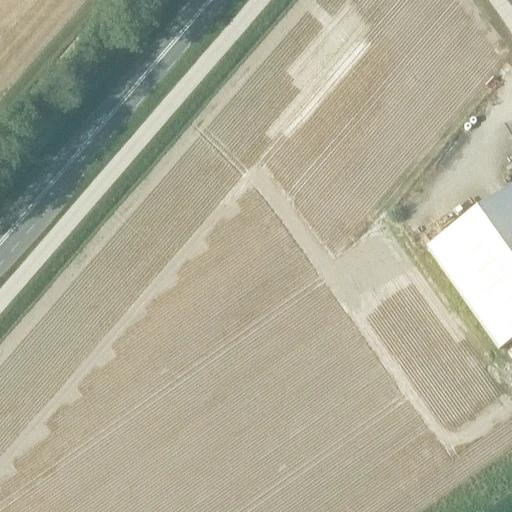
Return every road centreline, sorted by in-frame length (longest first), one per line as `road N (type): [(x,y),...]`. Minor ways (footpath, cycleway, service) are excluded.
road 1 (unclassified): [(0,300),(261,0)]
road 2 (primary): [(0,243),(210,0)]
